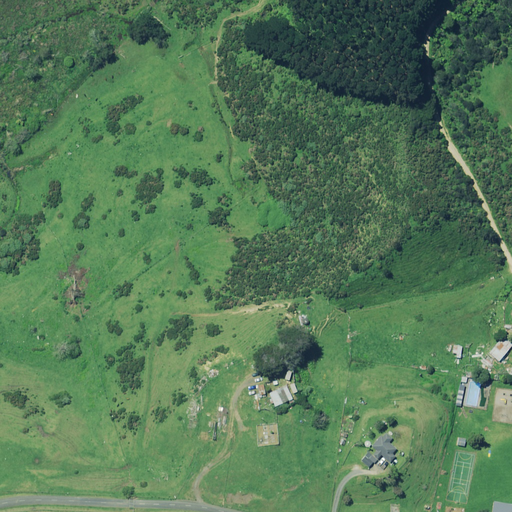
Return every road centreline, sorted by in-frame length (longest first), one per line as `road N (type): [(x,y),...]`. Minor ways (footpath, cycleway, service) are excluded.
road 1 (unclassified): [(511,259),(438,115),(424,34),(429,14),(446,0)]
road 2 (unclassified): [(0,511),(189,511)]
